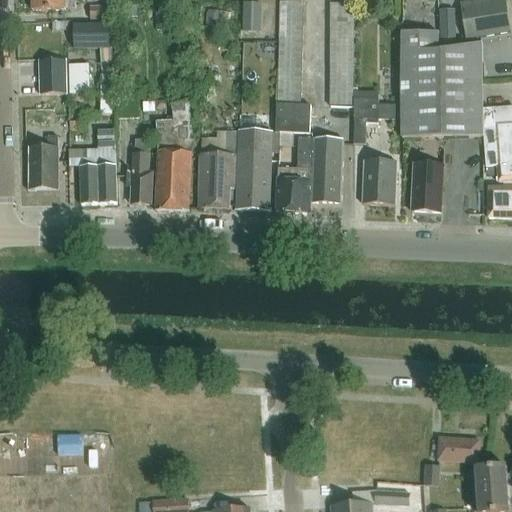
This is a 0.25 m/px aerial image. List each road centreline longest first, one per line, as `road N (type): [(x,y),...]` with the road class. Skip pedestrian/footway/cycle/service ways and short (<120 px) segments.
road 1 (tertiary): [(511,251),(8,235)]
road 2 (residential): [(285,363),(0,346)]
road 3 (residential): [(511,377),(285,363)]
road 4 (residential): [(8,235),(0,73)]
road 5 (residential): [(295,511),(285,363)]
